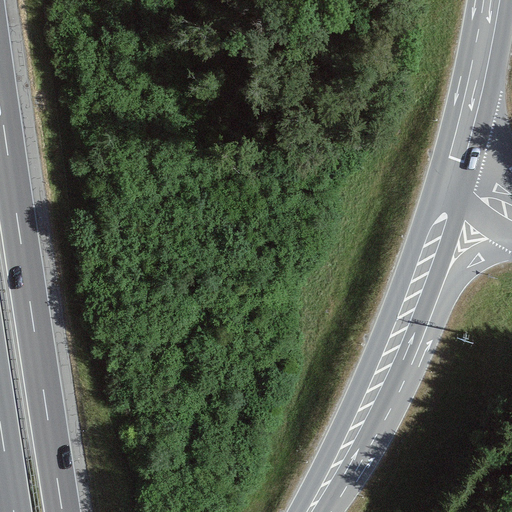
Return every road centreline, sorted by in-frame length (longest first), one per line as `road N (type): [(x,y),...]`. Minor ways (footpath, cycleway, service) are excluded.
road 1 (motorway): [(62,511),(0,105)]
road 2 (primary): [(448,183),(382,368),(306,511)]
road 3 (primary): [(490,0),(448,183)]
